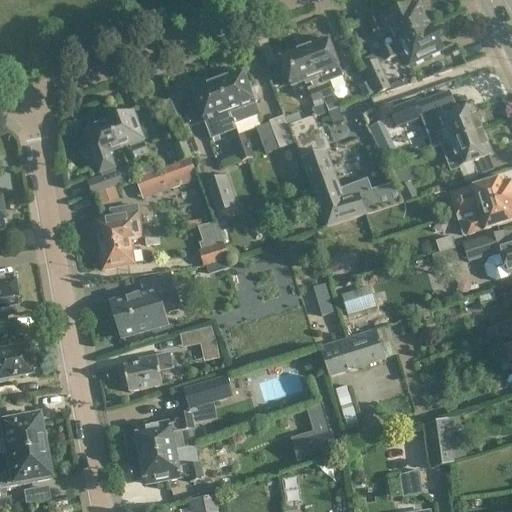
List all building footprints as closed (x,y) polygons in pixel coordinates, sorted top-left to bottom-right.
[(412,3),(368,23),(374,35),(374,34),(377,41),(385,37),(382,30),(384,30),(383,28),(391,24),(398,40),(429,25),(419,4),(414,7),(412,3)] [(386,60),(404,51),(410,65),(443,50),(432,24),(429,25),(398,40),(380,48),(386,60)] [(339,109),(333,94),(329,82),(342,77),(328,40),(325,41),(322,40),(316,42),(314,45),(311,46),(311,48),(305,51),(323,98),(325,105),(328,113),(339,109)] [(291,86),(304,81),(306,85),(311,83),(313,88),(308,90),(312,102),(323,98),(305,51),(298,53),(297,51),(294,53),(291,51),(284,54),(283,57),(280,58),(291,86)] [(377,62),(363,68),(369,83),(375,94),(376,96),(390,89),(377,62)] [(255,104),(258,101),(254,91),(250,91),(243,72),(231,77),(228,75),(222,78),(221,81),(218,82),(234,124),(259,115),(255,104)] [(235,128),(234,124),(218,82),(215,83),(212,81),(206,84),(204,87),(193,91),(211,139),(225,134),(224,132),(235,128)] [(369,83),(359,87),(365,98),(375,94),(369,83)] [(413,101),(389,109),(395,126),(419,117),(425,134),(431,150),(482,131),(481,129),(481,127),(482,125),(480,119),(477,118),(472,107),(442,118),(439,109),(448,106),(443,94),(415,105),(413,101)] [(325,105),(313,110),(316,118),(328,113),(325,105)] [(148,154),(132,112),(110,120),(121,148),(129,145),(135,160),(148,154)] [(294,144),(284,117),(271,122),(281,149),(294,144)] [(328,228),(381,211),(401,204),(394,184),(359,195),(340,190),(326,152),(313,118),(290,127),(328,228)] [(108,153),(121,148),(110,120),(88,129),(93,143),(90,145),(102,178),(109,175),(113,187),(132,181),(128,169),(118,173),(118,172),(116,173),(108,153)] [(451,143),(440,147),(450,172),(491,156),(487,145),(488,142),(486,135),(483,134),(482,131),(451,143)] [(250,147),(245,135),(233,140),(237,151),(250,147)] [(180,162),(192,158),(186,142),(174,146),(180,162)] [(380,147),(388,165),(400,159),(392,142),(380,147)] [(254,158),(250,147),(237,151),(241,163),(254,158)] [(190,161),(137,180),(142,195),(166,186),(167,191),(197,181),(190,161)] [(93,195),(113,187),(109,175),(102,178),(88,183),(93,195)] [(205,185),(215,215),(237,208),(227,178),(205,185)] [(509,182),(505,183),(504,178),(451,195),(457,216),(511,198),(511,186),(509,185),(509,182)] [(419,197),(412,182),(400,187),(407,202),(419,197)] [(511,198),(457,216),(463,236),(467,235),(467,236),(511,221),(511,198)] [(404,203),(401,204),(381,211),(385,224),(408,216),(404,203)] [(142,238),(136,208),(112,212),(114,220),(96,223),(100,247),(130,241),(130,240),(142,238)] [(204,267),(206,266),(230,259),(225,243),(217,223),(199,227),(203,243),(200,244),(202,251),(199,251),(204,267)] [(483,238),(465,244),(470,260),(489,254),(490,259),(488,260),(483,268),(486,278),(494,282),(508,278),(506,274),(511,272),(511,243),(508,245),(504,232),(483,238)] [(160,236),(145,238),(147,248),(162,245),(160,236)] [(456,248),(452,237),(437,242),(441,253),(456,248)] [(100,262),(103,266),(104,270),(134,265),(130,241),(100,247),(102,257),(100,262)] [(349,263),(334,267),(338,282),(353,278),(349,263)] [(145,294),(111,305),(122,339),(168,325),(162,305),(168,303),(170,308),(179,305),(170,275),(142,283),(145,294)] [(0,320),(15,318),(12,305),(16,304),(16,301),(18,298),(17,292),(14,290),(11,276),(0,278),(0,320)] [(492,294),(477,299),(480,307),(495,302),(492,294)] [(357,300),(342,305),(345,317),(361,312),(357,300)] [(511,322),(486,330),(490,342),(494,340),(511,334),(511,344),(503,347),(508,364),(511,362),(511,322)] [(376,331),(320,349),(329,378),(386,360),(396,357),(387,328),(376,331)] [(26,360),(24,348),(2,352),(1,349),(0,349),(0,383),(7,382),(9,379),(29,375),(28,372),(31,369),(29,362),(26,360)] [(173,369),(171,355),(139,361),(140,365),(124,368),(126,374),(123,375),(125,387),(128,387),(129,393),(163,386),(160,371),(173,369)] [(190,410),(197,409),(233,398),(227,379),(185,391),(190,410)] [(348,398),(338,400),(344,435),(354,434),(348,398)] [(190,410),(190,414),(178,416),(179,421),(175,422),(175,425),(170,426),(170,423),(157,425),(157,427),(136,431),(139,443),(137,446),(138,453),(141,455),(141,458),(196,446),(193,431),(194,430),(193,424),(199,423),(197,409),(190,410)] [(41,447),(41,444),(43,441),(41,434),(39,432),(35,417),(6,422),(6,420),(0,420),(0,438),(1,439),(4,454),(41,447)] [(448,421),(426,427),(432,471),(453,464),(448,421)] [(332,434),(293,446),(298,462),(337,450),(332,434)] [(199,461),(196,446),(141,458),(142,461),(140,464),(141,471),(144,472),(146,485),(167,481),(168,482),(180,480),(180,477),(185,476),(186,479),(190,478),(191,483),(204,481),(200,461),(199,461)] [(18,483),(35,480),(35,483),(47,480),(46,477),(47,477),(44,462),(46,459),(45,451),(42,449),(41,447),(4,454),(7,470),(1,471),(2,476),(0,476),(0,489),(19,486),(18,483)] [(423,496),(420,471),(400,477),(404,499),(423,496)]
